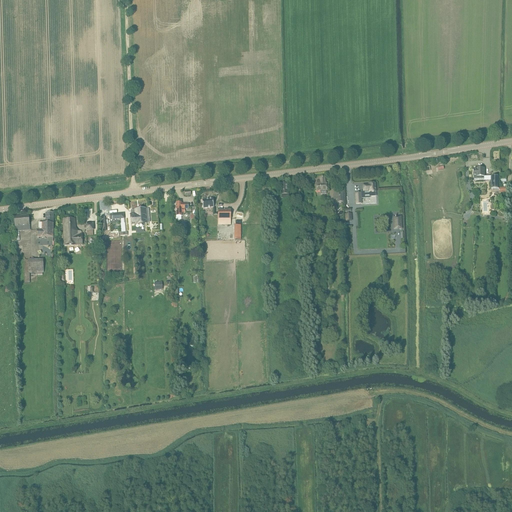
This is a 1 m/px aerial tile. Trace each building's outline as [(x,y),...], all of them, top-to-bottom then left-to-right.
[(474,176),(474,179),(484,179),(484,176),(484,168),(483,168),(477,168),(477,169),(474,169),(474,172),(473,172),(473,173),(474,173),(474,176)] [(327,190),(327,188),(327,183),(325,183),(325,176),(320,177),(320,180),(317,181),(317,184),(316,184),(316,191),(320,191),(321,194),(327,194),(326,191),(327,190)] [(499,176),(491,176),(491,189),(499,189),(499,176)] [(287,183),(280,184),(280,189),(281,195),(281,199),(289,198),(288,194),(288,188),(287,183)] [(376,192),(376,188),(376,183),(369,184),(369,185),(363,185),(363,191),(369,191),(369,193),(376,192)] [(214,207),(213,204),(213,199),(202,200),(203,209),(214,207)] [(188,209),(188,204),(182,203),(182,202),(176,202),(176,216),(182,216),(182,209),(188,209)] [(147,223),(150,222),(148,209),(146,209),(146,208),(135,209),(135,210),(131,210),(131,214),(130,215),(131,225),(147,224),(147,223)] [(230,210),(218,210),(218,215),(218,219),(221,219),(221,225),(229,225),(230,225),(230,210)] [(37,237),(48,238),(53,238),(53,217),(53,212),(46,213),(46,223),(39,223),(38,230),(37,230),(37,237)] [(30,230),(30,220),(29,215),(14,216),(15,231),(30,230)] [(83,245),(82,239),(82,234),(81,234),(81,231),(78,231),(75,230),(75,219),(64,220),(65,236),(63,236),(64,246),(83,245)] [(45,260),(25,260),(25,283),(31,283),(31,273),(45,273),(45,260)]
